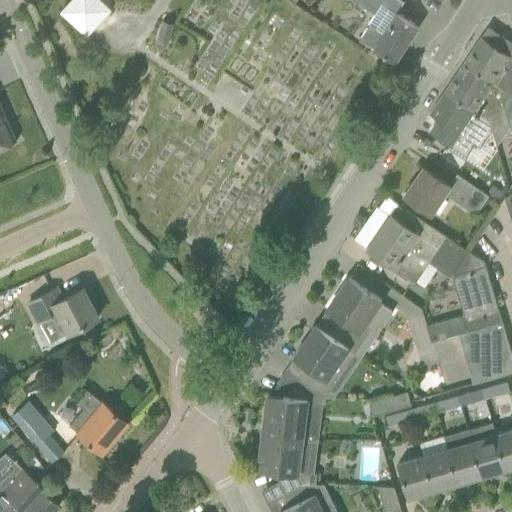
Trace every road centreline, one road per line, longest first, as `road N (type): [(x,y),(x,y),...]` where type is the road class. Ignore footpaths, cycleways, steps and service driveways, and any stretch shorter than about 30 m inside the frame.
road 1 (tertiary): [(228,379),(480,0)]
road 2 (residential): [(97,207),(4,0)]
road 3 (residential): [(228,379),(154,326),(97,207)]
